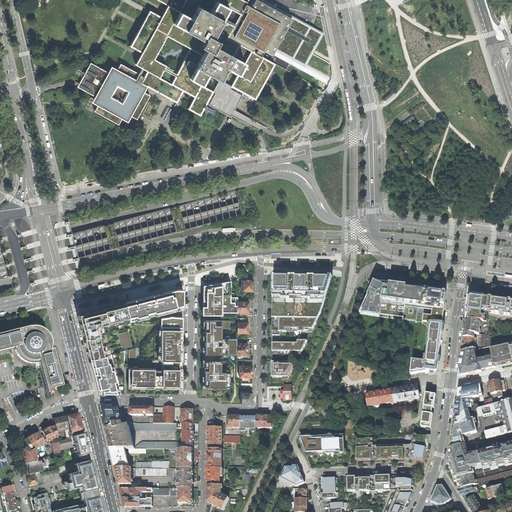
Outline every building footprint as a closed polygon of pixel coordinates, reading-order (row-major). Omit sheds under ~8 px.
[(244,93),(255,100),(262,87),(268,75),(275,64),(261,56),(263,51),(272,55),(282,36),(292,19),(283,14),(278,11),(272,8),(257,0),(254,0),(251,7),(245,4),(247,0),(157,0),(167,5),(164,11),(161,16),(149,10),(148,14),(141,25),(130,46),(141,53),(140,56),(132,70),(120,63),(117,70),(110,66),(107,71),(102,68),(102,69),(89,62),(76,86),(94,97),(91,103),(97,106),(94,111),(118,124),(121,119),(127,122),(130,116),(136,119),(150,95),(144,92),(147,86),(176,103),(183,91),(186,92),(194,97),(188,109),(200,116),(206,104),(230,117),(233,112),(244,93)] [(257,0),(292,19),(292,18),(259,0),(247,0),(245,4),(251,7),(254,0),(257,0)] [(292,18),(292,19),(279,43),(308,59),(322,34),(292,18)] [(383,99),(382,101),(383,103),(386,103),(395,95),(395,94),(395,93),(394,92),(392,92),(383,99)] [(403,124),(402,125),(403,127),(405,127),(414,120),(415,118),(415,117),(413,116),(412,116),(403,124)] [(236,274),(201,281),(200,288),(204,288),(203,310),(227,311),(227,307),(235,307),(236,274)] [(335,276),(275,275),(275,296),(314,296),(328,296),(335,276)] [(241,279),(241,291),(253,291),(253,284),(253,279),(249,279),(246,279),(241,279)] [(446,292),(375,282),(361,315),(403,320),(416,322),(430,323),(443,323),(446,292)] [(164,290),(159,292),(163,310),(173,310),(171,290),(164,290)] [(135,298),(110,304),(115,322),(163,310),(159,292),(154,294),(135,298)] [(466,315),(466,320),(482,321),(487,322),(488,313),(511,316),(511,300),(500,299),(492,298),(489,298),(484,297),(469,295),(469,297),(468,297),(468,298),(468,299),(466,315)] [(314,296),(275,296),(274,318),(320,319),(328,296),(314,296)] [(244,312),(248,312),(248,310),(249,310),(250,309),(250,308),(250,307),(249,306),(248,306),(248,304),(248,300),(244,300),(244,297),(237,297),(237,312),(241,312),(243,312),(244,312)] [(110,304),(79,312),(86,338),(101,334),(115,322),(110,304)] [(156,367),(124,367),(124,385),(174,385),(175,327),(175,318),(165,316),(154,318),(154,326),(157,326),(156,367)] [(286,326),(300,327),(300,331),(305,331),(306,328),(314,328),(320,319),(274,318),(273,331),(286,331),(286,326)] [(465,329),(464,338),(474,339),(474,336),(474,334),(480,335),(482,321),(466,320),(465,329)] [(230,321),(207,321),(206,339),(206,356),(236,356),(236,339),(223,339),(223,329),(230,329),(230,321)] [(237,333),(248,333),(248,329),(249,329),(249,327),(249,325),(248,325),(248,322),(237,322),(237,333)] [(420,373),(437,371),(441,339),(443,323),(430,323),(426,362),(413,361),(411,375),(420,373)] [(52,389),(62,386),(59,376),(53,354),(53,353),(52,350),(51,350),(49,350),(50,349),(51,347),(51,345),(51,343),(51,340),(50,338),(49,335),(47,333),(46,331),(44,330),(41,328),(39,327),(36,326),(33,326),(30,327),(25,328),(9,333),(8,332),(0,334),(0,350),(8,349),(10,348),(11,351),(12,354),(12,356),(14,358),(16,360),(18,362),(20,364),(22,365),(25,366),(28,367),(31,367),(35,367),(35,363),(38,362),(39,366),(41,370),(41,371),(46,390),(46,391),(47,397),(54,394),(52,389)] [(101,334),(86,338),(97,392),(118,394),(101,334)] [(462,352),(475,350),(475,346),(485,347),(485,348),(488,347),(489,336),(480,335),(474,334),(474,339),(464,338),(463,345),(462,352)] [(244,354),(248,354),(248,349),(248,343),(243,343),(243,338),(237,338),(236,354),(241,354),(241,355),(244,355),(244,354)] [(299,341),(299,344),(275,344),(275,351),(302,351),(308,341),(299,341)] [(511,357),(510,348),(509,346),(491,350),(494,368),(499,366),(498,360),(501,360),(502,367),(511,364),(511,357)] [(482,371),(482,370),(494,368),(491,350),(490,347),(488,347),(485,348),(484,348),(486,359),(477,361),(475,350),(462,352),(461,359),(460,367),(462,376),(476,373),(482,371)] [(296,362),(273,362),(272,370),(272,379),(290,379),(296,362)] [(222,363),(206,363),(205,380),(205,390),(231,390),(231,375),(222,374),(222,363)] [(239,377),(252,377),(252,372),(252,366),(239,365),(239,377)] [(499,398),(503,397),(501,386),(504,386),(503,381),(500,382),(500,380),(495,381),(489,383),(490,387),(488,388),(489,391),(490,390),(491,394),(497,393),(499,398)] [(458,390),(457,401),(473,399),(483,397),(480,385),(460,389),(458,390)] [(414,399),(420,398),(418,386),(409,388),(401,389),(403,401),(409,400),(409,401),(414,400),(414,399)] [(397,402),(403,401),(401,389),(392,390),(384,392),(386,403),(391,402),(392,404),(397,403),(397,402)] [(241,404),(252,404),(252,399),(252,397),(252,396),(252,391),(241,391),(241,400),(241,404)] [(380,404),(386,403),(384,392),(375,393),(367,395),(368,406),(374,405),(375,406),(380,406),(380,404)] [(439,395),(429,393),(424,428),(433,429),(439,395)] [(484,401),(485,407),(493,405),(492,398),(484,401)] [(473,401),(473,399),(457,401),(456,408),(455,415),(468,411),(468,408),(471,407),(470,402),(473,401)] [(511,432),(511,399),(511,400),(493,405),(485,407),(477,409),(479,416),(496,412),(496,410),(501,409),(502,412),(504,422),(505,427),(485,432),(487,439),(511,432)] [(105,426),(113,424),(111,416),(121,415),(120,407),(100,407),(102,416),(105,426)] [(130,407),(130,415),(139,415),(139,424),(151,424),(151,415),(154,415),(154,407),(141,407),(130,407)] [(154,415),(154,424),(173,424),(174,407),(164,407),(164,415),(154,415)] [(185,410),(182,410),(182,424),(184,424),(193,424),(193,410),(185,410)] [(469,411),(468,411),(455,415),(450,449),(452,448),(465,445),(466,445),(464,436),(476,433),(477,432),(474,419),(471,419),(469,411)] [(78,413),(65,416),(69,434),(82,431),(81,424),(78,413)] [(69,434),(65,416),(60,418),(53,419),(55,425),(57,436),(58,437),(61,450),(73,447),(71,440),(69,434)] [(228,427),(240,428),(241,416),(233,416),(228,416),(228,427)] [(240,428),(240,435),(240,436),(245,436),(254,436),(254,428),(250,428),(246,428),(246,423),(252,423),(252,416),(248,416),(241,416),(240,428)] [(264,416),(257,416),(257,428),(272,428),(272,422),(270,422),(270,416),(264,416)] [(108,439),(110,449),(125,449),(129,449),(143,449),(177,449),(177,442),(143,442),(139,444),(134,448),(130,430),(142,430),(177,431),(177,424),(173,424),(154,424),(151,424),(139,424),(138,424),(128,422),(126,423),(125,423),(120,424),(115,424),(113,424),(114,427),(105,429),(108,439)] [(182,424),(177,424),(177,431),(177,433),(180,433),(181,427),(183,427),(183,434),(182,434),(182,437),(183,437),(183,443),(180,443),(180,449),(193,449),(193,444),(192,444),(192,437),(193,427),(184,427),(184,424),(182,424)] [(42,431),(47,441),(57,436),(55,425),(48,429),(42,431)] [(208,445),(221,445),(222,428),(208,428),(208,436),(208,445)] [(21,447),(24,464),(36,462),(35,458),(38,458),(37,455),(35,455),(34,450),(37,449),(36,447),(43,444),(38,433),(33,436),(32,435),(30,436),(27,438),(28,439),(24,441),(27,447),(25,447),(25,446),(22,447),(21,447)] [(79,461),(89,458),(88,453),(84,440),(85,440),(84,435),(81,436),(81,434),(72,437),(79,461)] [(406,458),(425,462),(430,436),(420,437),(419,436),(419,437),(412,435),(377,439),(377,438),(358,440),(356,461),(391,460),(397,459),(404,459),(404,458),(406,458)] [(307,457),(344,455),(343,436),(299,438),(302,445),(307,457)] [(61,450),(58,437),(54,438),(55,440),(52,441),(52,443),(52,444),(55,454),(61,453),(61,450)] [(493,449),(468,456),(471,469),(482,466),(483,468),(490,466),(491,469),(501,466),(511,462),(511,444),(501,447),(500,445),(493,447),(493,449)] [(468,456),(465,445),(452,448),(450,464),(449,465),(450,468),(453,479),(457,478),(460,489),(464,488),(478,484),(477,481),(477,480),(475,479),(474,479),(471,469),(468,456)] [(113,459),(115,468),(130,468),(125,449),(110,449),(113,459)] [(144,457),(143,449),(129,449),(129,453),(139,453),(140,458),(144,457)] [(193,458),(193,449),(180,449),(179,449),(179,468),(193,468),(193,458)] [(208,459),(208,468),(220,468),(222,468),(222,449),(208,449),(208,459)] [(25,465),(28,476),(45,472),(42,461),(25,465)] [(76,473),(68,475),(68,476),(72,490),(80,488),(82,494),(96,490),(97,490),(94,478),(90,462),(83,464),(82,463),(74,465),(76,473)] [(119,484),(132,484),(131,468),(130,468),(115,468),(118,478),(119,484)] [(192,479),(193,468),(179,468),(178,468),(178,489),(192,489),(192,479)] [(208,482),(220,482),(220,468),(208,468),(208,476),(208,482)] [(511,471),(477,481),(478,484),(494,480),(511,475),(511,471)] [(68,491),(72,490),(68,476),(63,478),(65,482),(63,482),(65,489),(67,488),(68,491)] [(390,477),(346,479),(347,494),(391,491),(390,477)] [(329,480),(322,480),(323,485),(323,493),(323,495),(321,495),(323,501),(339,500),(339,494),(336,495),(335,480),(329,480)] [(431,501),(440,505),(443,505),(451,500),(439,481),(435,492),(431,501)] [(384,511),(403,511),(413,490),(413,486),(412,482),(396,482),(384,511)] [(5,486),(1,487),(3,495),(5,494),(7,502),(5,503),(6,506),(8,506),(10,511),(17,509),(16,506),(12,491),(13,491),(12,486),(9,487),(8,485),(5,486)] [(488,495),(489,500),(504,496),(502,485),(486,489),(488,495)] [(208,493),(207,502),(220,495),(220,489),(223,489),(223,486),(208,486),(208,493)] [(473,489),(472,486),(464,488),(460,489),(458,490),(460,492),(462,496),(478,491),(477,488),(473,489)] [(121,493),(122,498),(125,498),(126,495),(132,494),(132,498),(134,498),(141,498),(141,492),(141,489),(120,488),(121,493)] [(153,505),(152,495),(152,489),(141,489),(141,492),(147,492),(147,499),(145,499),(145,505),(153,505)] [(178,489),(170,489),(170,495),(178,495),(178,503),(188,503),(189,504),(191,504),(193,502),(194,500),(192,499),(192,494),(192,489),(178,489)] [(98,497),(96,490),(82,494),(83,497),(84,501),(98,497)] [(307,490),(299,490),(299,497),(292,497),(292,499),(295,499),(307,499),(307,494),(307,490)] [(51,511),(52,511),(51,509),(50,505),(52,504),(50,498),(48,498),(47,493),(37,496),(37,497),(33,498),(35,505),(34,505),(35,511),(51,511)] [(215,506),(223,510),(229,498),(222,495),(220,495),(207,502),(215,506)] [(481,511),(484,511),(474,496),(466,501),(470,508),(472,511),(481,511)] [(99,497),(98,497),(84,501),(84,503),(86,511),(102,511),(102,508),(99,497)] [(133,507),(140,507),(141,498),(134,498),(134,501),(129,501),(129,498),(125,498),(122,498),(123,502),(125,507),(133,507)] [(307,511),(307,506),(307,499),(295,499),(295,501),(295,504),(292,504),(292,508),(295,508),(295,511),(307,511)] [(78,511),(86,511),(84,503),(77,506),(78,511)]
